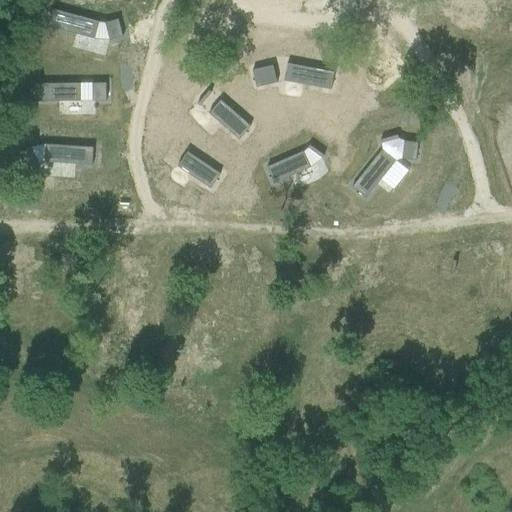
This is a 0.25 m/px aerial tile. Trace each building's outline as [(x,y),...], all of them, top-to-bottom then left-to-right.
[(193,0),(192,7),(234,18),(229,37),(304,56),(312,23),(274,14),(277,0),(193,0)] [(390,4),(382,58),(436,66),(445,13),(390,4)] [(94,39),(98,22),(52,9),(47,27),(94,39)] [(104,23),(108,40),(122,37),(117,19),(104,23)] [(330,90),(333,72),(286,64),(283,81),(330,90)] [(256,88),(276,83),(272,65),(251,70),(256,88)] [(32,102),(79,101),(79,83),(31,84),(32,102)] [(91,101),(105,101),(105,83),(91,83),(91,101)] [(250,126),(220,100),(208,114),(238,140),(250,126)] [(417,143),(403,141),(401,159),(415,161),(417,143)] [(44,144),(44,162),(91,165),(92,147),(44,144)] [(38,163),(30,147),(17,153),(25,169),(38,163)] [(365,198),(395,161),(381,150),(351,187),(365,198)] [(220,174),(186,152),(176,167),(210,189),(220,174)] [(310,168),(303,152),(266,167),(273,184),(310,168)] [(59,230),(58,195),(16,197),(17,232),(59,230)] [(112,281),(151,283),(156,217),(117,214),(112,281)] [(511,219),(459,327),(494,344),(511,308),(511,219)] [(268,290),(266,240),(203,242),(205,293),(268,290)] [(0,310),(0,347),(42,349),(45,273),(2,272),(0,310)] [(192,304),(181,351),(245,367),(256,320),(192,304)] [(133,309),(87,309),(86,374),(133,375),(133,309)]
